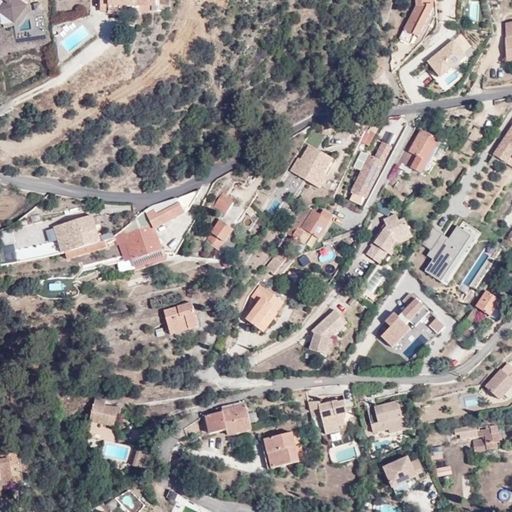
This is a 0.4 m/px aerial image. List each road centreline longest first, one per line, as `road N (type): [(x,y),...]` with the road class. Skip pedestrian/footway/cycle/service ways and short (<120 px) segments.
road 1 (residential): [(0,173),(155,198),(317,117),(511,91)]
road 2 (unclassified): [(511,322),(462,372),(445,377),(300,383),(211,406),(166,447),(166,478),(237,511)]
road 3 (unknown): [(0,109),(82,62),(109,28)]
